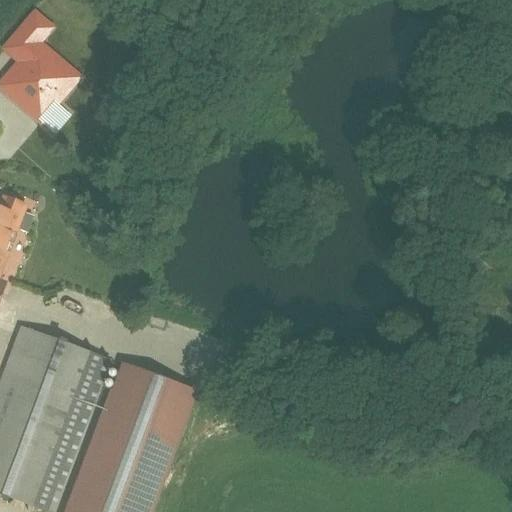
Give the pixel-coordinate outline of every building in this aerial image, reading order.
[(16,63),(0,82),(0,93),(55,137),(74,114),(63,105),(85,77),(44,45),(58,28),(35,9),(1,51),(16,63)] [(21,186),(10,181),(6,190),(17,195),(21,186)] [(0,316),(14,275),(3,272),(27,204),(0,194),(0,316)] [(116,349),(25,316),(0,385),(0,480),(61,502),(116,349)] [(156,511),(206,382),(126,351),(65,511),(156,511)]
